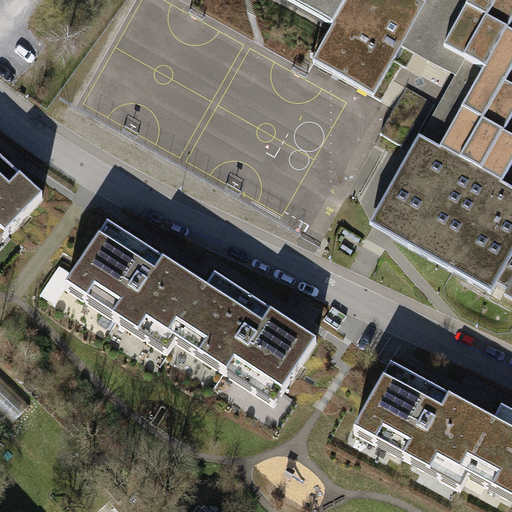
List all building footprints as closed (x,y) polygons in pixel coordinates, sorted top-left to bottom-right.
[(418,0),(281,0),(333,29),(314,64),(374,99),(402,48),(455,77),(420,139),(511,190),(511,0),(429,0),(426,5),(418,0)] [(370,227),(492,295),(496,286),(507,292),(505,296),(511,299),(511,190),(420,139),(370,227)] [(0,242),(42,197),(0,159),(0,242)] [(157,275),(98,236),(65,287),(176,360),(184,348),(276,408),(317,347),(273,317),(265,328),(166,262),(157,275)] [(443,410),(381,376),(351,429),(468,493),(476,480),(511,499),(511,430),(450,396),(443,410)]
